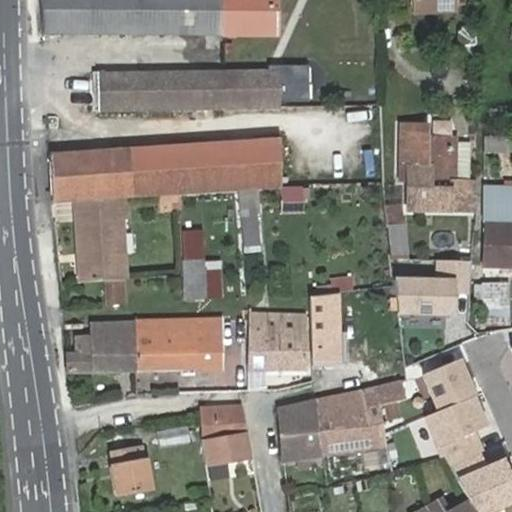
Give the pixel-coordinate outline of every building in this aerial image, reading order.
[(40,0),(43,35),(276,38),(275,0),(40,0)] [(455,0),(411,0),(412,13),(456,12),(455,0)] [(276,109),(276,72),(98,74),(99,111),(276,109)] [(427,128),(401,128),(401,182),(407,182),(407,210),(470,212),(472,183),(455,183),(455,173),(448,174),(448,143),(427,142),(427,128)] [(53,200),(280,185),(278,140),(50,154),(53,200)] [(283,188),(283,202),(308,202),(307,188),(283,188)] [(511,248),(511,189),(484,189),(483,269),(507,269),(508,249),(511,248)] [(174,197),(160,198),(161,210),(176,209),(174,197)] [(125,218),(124,200),(79,203),(80,219),(74,219),(78,282),(124,279),(119,218),(125,218)] [(256,209),(238,211),(241,248),(260,246),(256,209)] [(403,209),(384,209),(387,228),(405,227),(403,209)] [(408,260),(405,227),(387,228),(390,259),(408,260)] [(201,231),(181,231),(184,299),(204,299),(202,262),(201,231)] [(438,281),(393,280),(397,313),(452,315),(453,291),(469,292),(472,261),(439,261),(438,281)] [(219,262),(202,262),(204,299),(221,299),(219,262)] [(103,282),(105,305),(125,304),(123,281),(103,282)] [(508,283),(473,282),(472,325),(507,326),(508,283)] [(340,293),(309,293),(309,362),(339,362),(340,293)] [(248,321),(248,370),(304,369),(303,316),(280,317),(280,308),(246,308),(247,317),(248,321)] [(193,369),(248,370),(248,321),(247,317),(192,318),(192,320),(193,369)] [(192,320),(132,321),(134,370),(193,369),(192,320)] [(132,321),(93,322),(93,336),(94,354),(75,354),(64,354),(66,371),(134,370),(132,321)] [(93,336),(74,337),(75,354),(94,354),(93,336)] [(392,357),(363,359),(365,380),(393,378),(392,357)] [(457,364),(426,378),(442,413),(429,419),(446,456),(471,511),(495,511),(511,504),(511,475),(505,461),(490,467),(474,431),(486,426),(457,364)] [(304,369),(248,370),(248,390),(265,389),(264,378),(303,377),(304,369)] [(320,455),(385,445),(383,439),(379,405),(405,400),(401,381),(314,400),(320,455)] [(320,455),(314,400),(311,400),(276,408),(280,461),(294,459),(320,455)] [(200,445),(203,465),(250,458),(241,407),(199,406),(200,445)] [(185,427),(155,432),(158,448),(188,442),(185,427)] [(109,467),(115,496),(150,490),(145,461),(143,462),(141,448),(109,454),(112,466),(109,467)] [(320,455),(294,459),(296,472),(313,469),(315,487),(324,486),(320,455)] [(424,507),(426,511),(471,511),(462,492),(444,503),(436,490),(421,499),(424,507)] [(426,511),(424,507),(421,499),(401,511),(426,511)]
